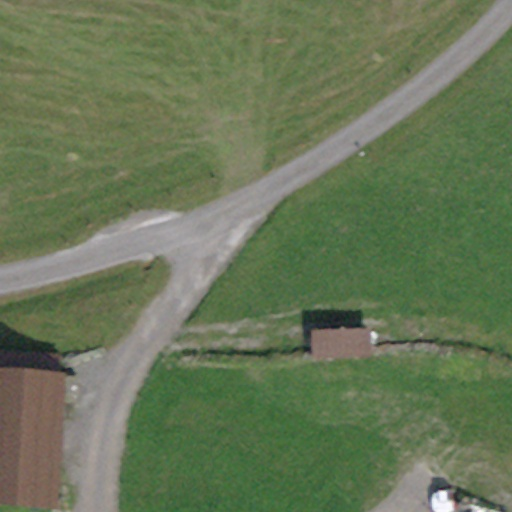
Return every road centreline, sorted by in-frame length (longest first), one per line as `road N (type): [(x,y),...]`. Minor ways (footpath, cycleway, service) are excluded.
road 1 (unclassified): [(505,0),(415,92),(356,137),(204,224)]
road 2 (unclassified): [(0,279),(138,249),(204,224)]
